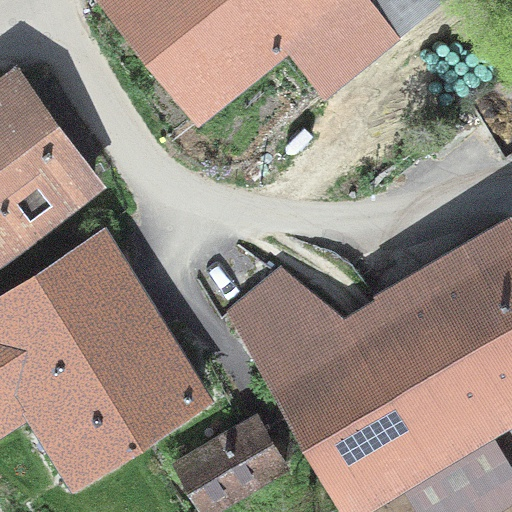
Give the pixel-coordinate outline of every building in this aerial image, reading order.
[(93,0),(92,1),(197,130),(288,57),(324,102),(451,0),(93,0)] [(93,179),(15,72),(0,83),(0,184),(31,227),(93,179)] [(0,250),(31,227),(0,184),(0,250)] [(511,221),(344,324),(280,266),(227,314),(336,511),(382,511),(402,500),(409,511),(511,511),(511,471),(496,444),(511,434),(511,221)] [(0,295),(0,424),(32,404),(77,476),(201,396),(162,333),(131,352),(90,289),(121,270),(98,233),(0,295)] [(248,422),(178,465),(203,508),(274,465),(276,469),(285,463),(260,421),(251,427),(248,422)]
